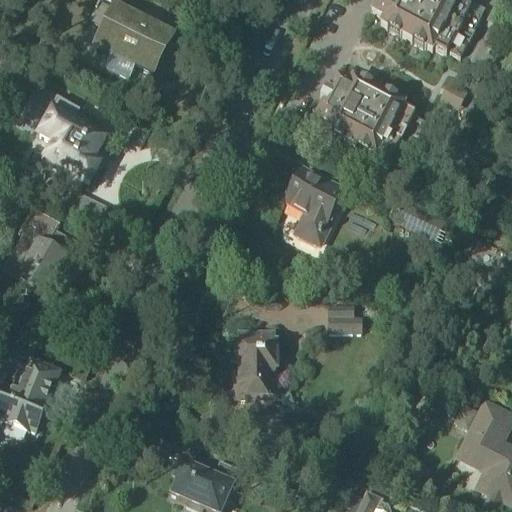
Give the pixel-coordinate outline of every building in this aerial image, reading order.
[(433,53),(446,60),(447,57),(460,63),(467,48),(469,49),(474,38),(473,37),(481,22),(469,16),(470,13),(458,6),(460,3),(453,0),(375,0),(379,2),(371,17),(383,23),(380,29),(386,32),(385,34),(400,41),(401,40),(411,45),(410,47),(425,54),(426,53),(432,56),(433,53)] [(487,26),(507,36),(505,41),(510,44),(511,39),(511,17),(508,15),(511,4),(511,0),(501,0),(496,10),(487,26)] [(98,7),(88,26),(101,33),(90,54),(153,87),(175,43),(113,11),(111,13),(98,7)] [(377,160),(390,166),(391,163),(404,170),(412,155),(413,155),(419,144),(417,144),(425,128),(413,122),(414,119),(402,112),(404,109),(398,106),(398,105),(383,97),(383,99),(373,93),(373,92),(359,84),(358,86),(352,82),(349,88),(336,82),(328,97),(325,95),(319,106),(323,108),(315,123),(327,129),(324,136),(330,139),(330,140),(344,148),(345,146),(355,152),(354,153),(369,161),(370,160),(376,163),(377,160)] [(108,145),(74,125),(79,116),(56,102),(47,119),(34,143),(48,151),(40,166),(41,167),(37,176),(78,199),(83,190),(89,194),(102,170),(96,166),(108,145)] [(285,210),(304,220),(295,239),(322,253),(333,230),(329,228),(344,196),(302,176),(285,210)] [(21,242),(2,279),(15,286),(46,302),(68,263),(76,247),(56,237),(59,230),(32,215),(18,240),(21,242)] [(361,311),(327,311),(327,341),(361,341),(361,311)] [(273,379),(273,341),(236,341),(236,348),(232,348),(232,402),(277,402),(277,379),(273,379)] [(429,351),(421,367),(443,377),(451,361),(429,351)] [(3,428),(28,438),(29,436),(35,438),(60,378),(28,365),(15,395),(2,389),(11,365),(0,360),(0,424),(4,426),(3,428)] [(478,494),(489,499),(482,511),(501,511),(504,507),(511,510),(511,454),(500,449),(511,425),(511,422),(485,409),(459,463),(487,477),(478,494)] [(467,437),(477,417),(462,410),(452,430),(467,437)] [(180,468),(173,485),(176,487),(170,500),(187,508),(185,511),(222,511),(231,492),(235,494),(242,477),(219,467),(213,482),(180,468)] [(376,511),(379,507),(380,504),(365,497),(362,505),(349,499),(343,511),(376,511)]
